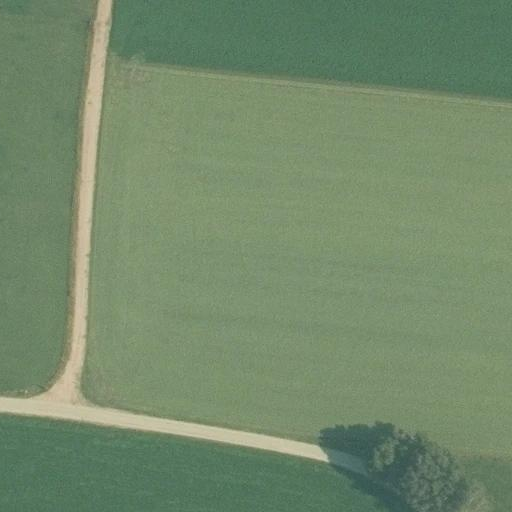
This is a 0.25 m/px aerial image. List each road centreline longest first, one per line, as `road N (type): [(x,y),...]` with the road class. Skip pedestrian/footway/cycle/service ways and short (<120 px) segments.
road 1 (unclassified): [(432,511),(390,479),(343,458),(0,404)]
road 2 (track): [(70,410),(110,0)]
